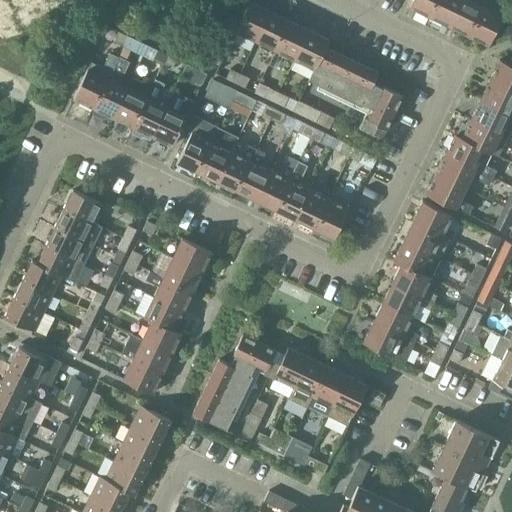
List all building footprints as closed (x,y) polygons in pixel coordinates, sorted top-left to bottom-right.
[(412,0),(409,7),(429,17),(437,0),(412,0)] [(448,26),(460,0),(437,0),(429,17),(448,26)] [(460,0),(448,26),(468,35),(482,6),(484,0),(460,0)] [(235,31),(255,41),(270,11),(250,2),(235,31)] [(502,15),(482,6),(468,35),(488,45),(502,15)] [(255,41),(275,50),(289,21),(270,11),(255,41)] [(275,50),(294,60),(308,30),(289,21),(275,50)] [(329,40),(308,30),(294,60),(313,69),(325,47),(329,40)] [(123,46),(128,36),(118,31),(114,41),(123,46)] [(133,50),(137,41),(128,36),(123,46),(133,50)] [(342,55),(325,47),(313,69),(308,79),(326,88),(342,55)] [(162,65),(167,55),(157,50),(153,60),(162,65)] [(87,69),(73,98),(93,108),(107,78),(118,57),(110,53),(103,67),(91,62),(87,69)] [(176,59),(167,55),(162,65),(172,69),(176,59)] [(342,55),(326,88),(344,97),(360,64),(342,55)] [(93,108),(92,114),(101,119),(106,114),(113,117),(127,88),(118,84),(128,64),(127,61),(118,57),(107,78),(93,108)] [(511,65),(499,60),(489,80),(511,90),(511,65)] [(378,72),(360,64),(344,97),(362,105),(362,103),(367,93),(378,99),(383,89),(372,83),(378,72)] [(192,79),(202,84),(206,74),(197,69),(192,79)] [(235,83),(240,74),(230,69),(225,79),(235,83)] [(249,78),(240,74),(235,83),(244,88),(249,78)] [(127,88),(113,117),(132,127),(146,97),(153,81),(144,76),(141,81),(132,77),(127,88)] [(132,127),(131,133),(141,138),(146,133),(151,136),(170,97),(161,92),(165,83),(155,79),(153,81),(146,97),(132,127)] [(510,113),(511,108),(511,90),(489,80),(480,99),(510,113)] [(227,86),(222,96),(232,100),(236,90),(227,86)] [(384,87),(383,89),(378,99),(367,93),(362,103),(373,109),(368,119),(364,116),(358,127),(382,138),(402,96),(384,87)] [(269,88),(264,98),(274,102),(279,92),(269,88)] [(236,90),(232,100),(251,110),(256,100),(236,90)] [(170,97),(151,136),(171,146),(193,101),(173,91),(170,97)] [(288,97),(279,92),(274,102),(283,107),(288,97)] [(511,128),(511,114),(510,113),(480,99),(471,119),(508,137),(511,128)] [(293,111),(329,129),(334,118),(298,101),(293,111)] [(270,119),(275,109),(266,105),(261,114),(270,119)] [(285,114),(275,109),(270,119),(280,124),(285,114)] [(177,162),(197,171),(219,127),(195,116),(188,131),(191,133),(177,162)] [(462,137),(454,134),(454,135),(491,152),(499,156),(508,137),(471,119),(462,137)] [(309,138),(314,128),(305,123),(300,133),(309,138)] [(197,171),(217,181),(231,151),(238,137),(219,127),(197,171)] [(324,133),(314,128),(309,138),(319,142),(324,133)] [(484,167),(491,152),(454,135),(445,154),(493,177),(496,172),(484,167)] [(343,142),(339,152),(348,157),(353,147),(343,142)] [(231,151),(217,181),(236,190),(250,161),(256,149),(247,145),(241,156),(231,151)] [(363,152),(353,147),(348,157),(358,161),(363,152)] [(250,161),(236,190),(255,200),(270,170),(259,165),(265,153),(256,149),(250,161)] [(445,154),(435,173),(465,188),(471,176),(489,185),(493,177),(445,154)] [(270,170),(255,200),(275,209),(289,179),(297,163),(298,161),(289,156),(280,175),(270,170)] [(297,163),(289,179),(275,209),(294,218),(309,189),(298,184),(306,167),(297,163)] [(459,200),(465,188),(435,173),(425,193),(468,214),(472,206),(459,200)] [(72,189),(63,209),(93,223),(102,204),(72,189)] [(294,218),(314,228),(328,198),(309,189),(294,218)] [(348,208),(328,198),(314,228),(334,238),(348,208)] [(422,201),(413,221),(442,235),(452,215),(422,201)] [(63,209),(54,227),(93,245),(102,227),(93,223),(63,209)] [(494,227),(504,231),(509,222),(499,217),(494,227)] [(152,236),(156,225),(147,221),(142,231),(152,236)] [(442,235),(413,221),(403,240),(440,258),(450,239),(442,235)] [(136,230),(128,226),(122,237),(130,241),(136,230)] [(54,227),(46,245),(84,264),(93,245),(54,227)] [(486,244),(496,248),(501,238),(491,234),(486,244)] [(130,241),(122,237),(117,249),(125,252),(130,241)] [(182,237),(172,258),(202,272),(212,252),(182,237)] [(403,240),(394,260),(431,278),(440,258),(403,240)] [(501,251),(502,252),(510,256),(511,251),(511,243),(506,241),(501,251)] [(37,263),(61,275),(61,276),(66,278),(75,283),(84,264),(46,245),(37,263)] [(132,251),(128,261),(138,265),(142,256),(132,251)] [(152,272),(193,291),(202,272),(172,258),(161,252),(152,272)] [(31,261),(23,279),(52,293),(61,276),(61,275),(37,263),(32,260),(31,261)] [(425,289),(431,278),(394,260),(393,260),(401,264),(392,283),(433,303),(437,295),(425,289)] [(133,275),(138,265),(128,261),(124,270),(133,275)] [(118,266),(110,263),(105,274),(113,278),(118,266)] [(476,264),(472,273),(482,278),(486,268),(476,264)] [(153,297),(183,311),(193,291),(152,272),(150,271),(146,280),(158,286),(153,297)] [(492,271),(487,281),(496,285),(501,275),(492,271)] [(467,283),(477,288),(482,278),(472,273),(467,283)] [(113,278),(105,274),(99,285),(107,289),(113,278)] [(43,312),(52,293),(23,279),(14,298),(43,312)] [(496,285),(487,281),(482,291),(491,295),(496,285)] [(382,302),(412,316),(418,304),(429,310),(433,303),(392,283),(382,302)] [(114,290),(109,299),(119,304),(123,294),(114,290)] [(482,291),(477,300),(487,305),(500,311),(504,303),(490,297),(491,295),(482,291)] [(153,297),(144,316),(179,333),(180,333),(186,319),(181,316),(183,311),(153,297)] [(34,331),(43,312),(14,298),(5,317),(34,331)] [(93,299),(87,311),(95,314),(101,303),(93,299)] [(119,304),(109,299),(104,309),(114,313),(119,304)] [(406,329),(412,316),(382,302),(373,322),(414,341),(418,334),(406,329)] [(458,303),(453,312),(463,317),(467,307),(458,303)] [(473,310),(468,320),(477,324),(482,314),(473,310)] [(82,322),(78,329),(86,333),(90,326),(95,314),(87,311),(82,322)] [(463,317),(453,312),(448,322),(458,327),(463,317)] [(172,353),(181,334),(179,333),(144,316),(151,320),(142,339),(172,353)] [(477,324),(468,320),(463,330),(472,334),(477,324)] [(405,361),(411,349),(414,341),(373,322),(363,342),(405,361)] [(95,328),(90,338),(100,343),(105,333),(95,328)] [(172,353),(142,339),(131,334),(122,353),(132,358),(162,373),(172,353)] [(265,368),(263,373),(273,378),(284,355),(242,334),(233,353),(235,354),(245,359),(240,369),(250,374),(255,364),(265,368)] [(511,364),(511,340),(500,335),(491,354),(502,360),(511,364)] [(75,336),(69,348),(77,352),(83,340),(75,336)] [(86,348),(95,352),(100,343),(90,338),(86,348)] [(459,339),(454,349),(463,353),(468,344),(459,339)] [(439,342),(434,351),(444,356),(449,346),(439,342)] [(19,347),(10,366),(39,380),(50,385),(61,362),(49,356),(47,360),(19,347)] [(293,386),(307,357),(287,347),(284,355),(273,378),(274,378),(274,377),(293,386)] [(454,349),(449,359),(458,363),(463,353),(454,349)] [(444,356),(434,351),(430,361),(439,365),(444,356)] [(230,365),(219,359),(210,377),(243,393),(252,375),(250,374),(240,369),(245,359),(235,354),(230,365)] [(327,366),(307,357),(293,386),(288,397),(307,406),(313,396),(327,366)] [(153,393),(162,373),(132,358),(123,378),(153,393)] [(511,364),(502,360),(492,380),(511,389),(511,364)] [(30,398),(39,380),(10,366),(1,384),(30,398)] [(332,405),(346,375),(327,366),(313,396),(332,405)] [(347,425),(366,385),(346,375),(332,405),(327,416),(347,425)] [(202,394),(235,410),(243,393),(210,377),(202,394)] [(511,389),(492,380),(488,388),(511,400),(511,389)] [(1,384),(0,386),(0,406),(34,423),(42,404),(30,399),(30,398),(1,384)] [(79,385),(74,397),(82,400),(87,389),(79,385)] [(366,402),(379,407),(385,394),(373,388),(366,402)] [(87,403),(95,407),(101,395),(93,392),(87,403)] [(235,410),(202,394),(193,412),(226,428),(235,410)] [(68,408),(76,412),(82,400),(74,397),(68,408)] [(268,404),(257,399),(251,411),(262,417),(268,404)] [(82,414),(90,418),(95,407),(87,403),(82,414)] [(141,405),(131,424),(161,439),(170,420),(141,405)] [(0,428),(18,438),(18,437),(25,440),(34,423),(0,406),(0,428)] [(245,424),(256,429),(262,417),(251,411),(245,424)] [(432,471),(445,477),(464,486),(475,491),(499,440),(456,420),(432,471)] [(61,422),(56,433),(64,437),(69,426),(61,422)] [(152,457),(161,439),(131,424),(122,443),(152,457)] [(240,435),(250,440),(256,429),(245,424),(240,435)] [(0,451),(9,456),(18,438),(0,428),(0,451)] [(83,432),(75,428),(69,440),(77,444),(83,432)] [(254,442),(264,447),(269,437),(259,432),(254,442)] [(64,437),(56,433),(51,445),(58,448),(64,437)] [(269,437),(264,447),(273,451),(278,441),(269,437)] [(77,444),(69,440),(64,451),(72,455),(77,444)] [(122,443),(114,461),(143,475),(152,457),(122,443)] [(0,474),(9,456),(0,451),(0,474)] [(293,461),(303,465),(307,456),(298,451),(293,461)] [(303,465),(312,470),(317,460),(307,456),(303,465)] [(343,504),(339,511),(369,511),(377,495),(359,486),(370,464),(359,458),(342,495),(351,499),(347,506),(343,504)] [(44,459),(38,470),(46,474),(52,463),(44,459)] [(323,475),(328,465),(317,460),(312,470),(323,475)] [(134,494),(143,475),(114,461),(105,479),(100,476),(99,477),(134,494)] [(52,476),(60,480),(65,469),(57,465),(52,476)] [(30,466),(23,480),(40,488),(46,474),(38,470),(30,466)] [(46,488),(54,492),(60,480),(52,476),(46,488)] [(99,477),(91,495),(120,509),(129,492),(134,494),(99,477)] [(457,511),(463,502),(458,500),(464,486),(445,477),(428,511),(457,511)] [(268,491),(263,501),(286,511),(302,511),(304,508),(268,491)] [(26,495),(25,497),(21,507),(28,511),(34,499),(26,495)] [(91,495),(82,511),(118,511),(120,509),(91,495)] [(412,511),(377,495),(369,511),(412,511)] [(34,511),(44,511),(47,506),(39,502),(34,511)]
